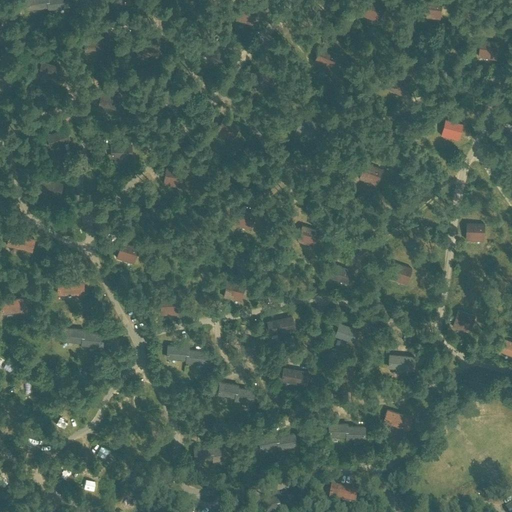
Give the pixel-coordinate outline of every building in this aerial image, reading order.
[(48,7),(47,0),(27,0),(29,9),(48,7)] [(47,0),(48,7),(49,9),(69,6),(67,0),(47,0)] [(368,0),(361,15),(378,22),(385,7),(386,4),(372,0),(368,0)] [(421,17),(440,19),(442,2),(424,0),(421,17)] [(235,20),(253,25),(257,8),(241,4),(235,20)] [(85,39),(85,51),(107,50),(107,38),(85,39)] [(479,57),(497,60),(498,41),(481,39),(479,57)] [(202,51),(217,64),(226,54),(210,41),(202,51)] [(137,55),(157,56),(158,43),(138,43),(137,55)] [(313,63),(331,70),(337,54),(320,47),(313,63)] [(41,61),(37,75),(38,75),(40,76),(45,77),(47,78),(58,81),(62,66),(41,61)] [(0,72),(0,91),(10,81),(0,73),(0,72)] [(251,72),(252,85),(272,84),(271,72),(251,72)] [(385,88),(402,96),(409,80),(392,72),(385,88)] [(163,100),(182,108),(187,96),(168,88),(163,100)] [(101,91),(98,105),(99,105),(101,106),(106,107),(108,107),(119,109),(122,95),(101,91)] [(295,131),(312,137),(317,122),(300,116),(295,131)] [(216,132),(218,134),(232,141),(239,127),(224,117),(216,132)] [(441,136),(459,141),(463,124),(445,120),(441,136)] [(52,132),(46,134),(48,141),(50,148),(51,148),(54,147),(58,145),(60,145),(71,141),(66,127),(52,132)] [(132,143),(110,143),(111,158),(114,158),(119,158),(121,158),(132,158),(132,143)] [(359,179),(376,186),(382,169),(375,166),(365,163),(359,179)] [(163,185),(182,187),(183,170),(166,167),(163,185)] [(42,178),(39,192),(40,192),(42,193),(47,194),(49,194),(60,197),(63,183),(42,178)] [(233,225),(251,230),(256,213),(239,209),(233,225)] [(465,240),(478,241),(484,241),(484,224),(466,223),(466,226),(465,240)] [(296,241),(314,247),(319,230),(302,225),(296,241)] [(7,245),(31,251),(34,239),(10,233),(7,245)] [(116,258),(134,264),(139,247),(121,242),(116,258)] [(390,279),(407,285),(412,268),(395,263),(390,279)] [(331,276),(349,283),(354,271),(335,264),(331,276)] [(58,294),(83,295),(83,282),(58,281),(58,294)] [(224,297),(242,301),(245,285),(228,281),(224,297)] [(161,304),(161,315),(180,315),(179,297),(161,296),(161,304)] [(0,301),(2,314),(27,310),(25,297),(0,301)] [(452,326),(470,332),(475,316),(458,311),(452,326)] [(268,321),(270,334),(294,329),(292,317),(268,321)] [(335,335),(354,342),(358,330),(339,323),(335,335)] [(62,340),(82,342),(83,332),(84,329),(63,327),(62,340)] [(83,332),(82,342),(82,344),(102,346),(103,333),(83,332)] [(501,351),(511,355),(511,341),(505,339),(501,351)] [(167,357),(186,359),(188,349),(188,346),(168,344),(167,357)] [(188,349),(186,359),(186,361),(206,363),(207,351),(188,349)] [(388,367),(413,369),(414,356),(390,354),(388,367)] [(281,380),(306,384),(308,372),(284,367),(281,380)] [(218,394),(235,397),(237,387),(238,385),(220,382),(218,394)] [(237,387),(235,397),(235,400),(252,403),(254,390),(237,387)] [(69,417),(73,413),(65,405),(62,408),(69,417)] [(384,422),(407,429),(411,417),(388,409),(384,422)] [(329,436),(346,436),(347,426),(347,423),(329,423),(329,436)] [(347,426),(346,436),(346,439),(364,439),(364,426),(347,426)] [(278,446),(277,436),(276,433),(259,437),(261,449),(278,446)] [(277,436),(278,446),(279,448),(296,445),(294,433),(277,436)] [(106,453),(109,447),(99,440),(95,446),(106,453)] [(213,458),(212,448),(211,445),(194,448),(195,460),(213,458)] [(212,448),(213,458),(213,461),(231,458),(229,446),(212,448)] [(0,476),(2,479),(8,474),(2,465),(0,467),(0,476)] [(129,484),(117,496),(125,504),(137,492),(129,484)] [(330,498),(354,503),(356,490),(332,486),(330,498)] [(277,502),(279,511),(286,511),(297,509),(293,496),(277,502)] [(279,511),(277,502),(276,500),(259,505),(261,511),(279,511)]
